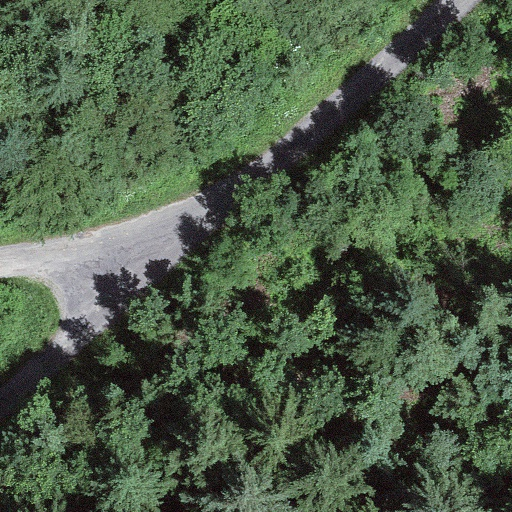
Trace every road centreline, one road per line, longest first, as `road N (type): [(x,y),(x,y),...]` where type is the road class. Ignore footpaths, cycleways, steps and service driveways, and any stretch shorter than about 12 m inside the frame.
road 1 (track): [(468,0),(188,242)]
road 2 (track): [(188,242),(0,396)]
road 3 (track): [(0,269),(188,242)]
